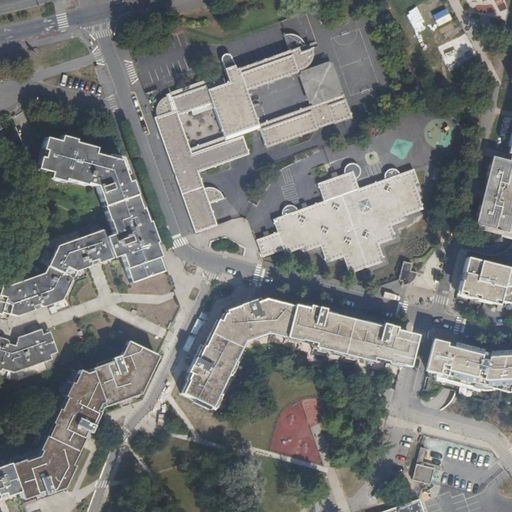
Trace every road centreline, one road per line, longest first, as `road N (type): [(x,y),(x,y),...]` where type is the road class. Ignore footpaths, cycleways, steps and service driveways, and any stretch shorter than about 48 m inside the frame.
road 1 (residential): [(92,511),(121,436),(150,405),(217,264)]
road 2 (residential): [(511,467),(487,436),(403,414),(426,317)]
road 3 (residential): [(217,264),(426,317)]
road 4 (residential): [(133,116),(181,249),(217,264)]
